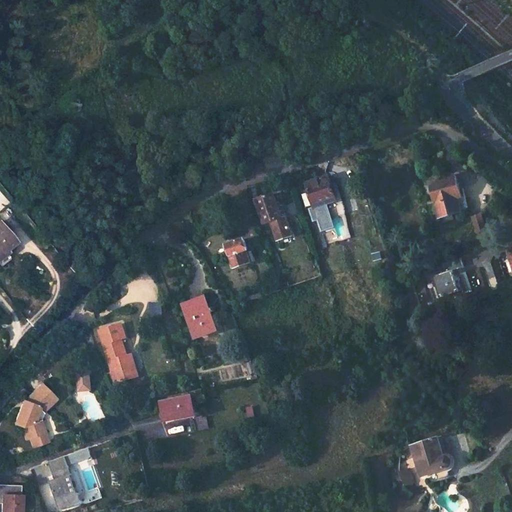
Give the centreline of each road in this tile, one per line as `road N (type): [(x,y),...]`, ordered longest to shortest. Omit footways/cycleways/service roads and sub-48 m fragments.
road 1 (residential): [(511,175),(449,132),(417,128),(203,195),(139,239),(0,377)]
road 2 (residential): [(511,153),(453,99),(451,88),(511,57)]
